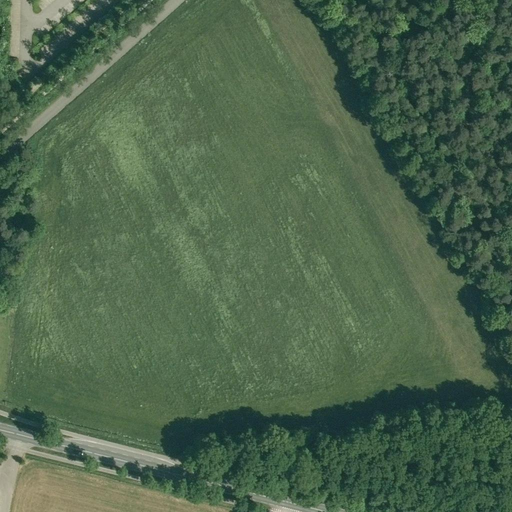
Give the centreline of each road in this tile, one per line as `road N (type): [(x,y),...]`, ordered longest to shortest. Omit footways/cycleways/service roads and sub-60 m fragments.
road 1 (track): [(173,461),(306,429),(511,401)]
road 2 (primary): [(320,511),(0,430)]
road 3 (unclassified): [(0,156),(176,0)]
